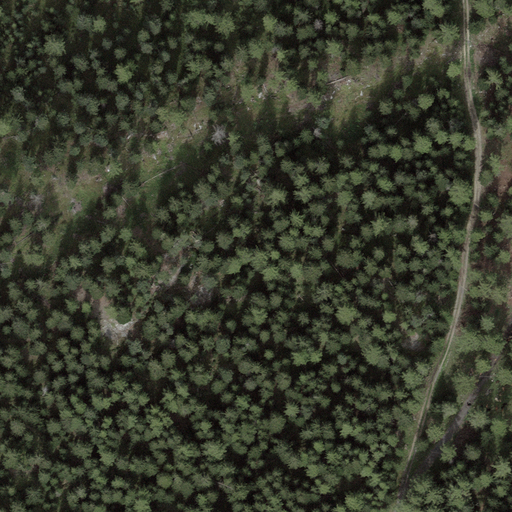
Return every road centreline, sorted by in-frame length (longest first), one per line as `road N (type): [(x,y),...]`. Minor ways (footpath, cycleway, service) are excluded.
road 1 (track): [(465,0),(476,200),(447,348),(403,482)]
road 2 (track): [(403,482),(445,451),(511,337)]
